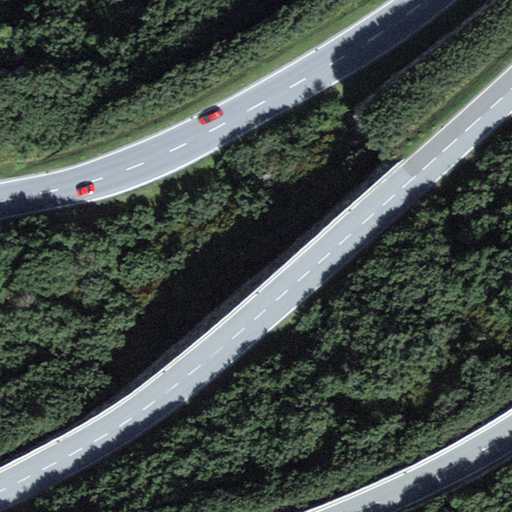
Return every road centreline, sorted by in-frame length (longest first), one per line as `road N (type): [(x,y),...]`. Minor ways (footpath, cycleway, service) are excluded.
road 1 (primary): [(0,490),(153,403),(511,87)]
road 2 (primary): [(425,0),(289,89),(170,151),(90,182),(0,201)]
road 3 (primary): [(511,433),(356,511)]
